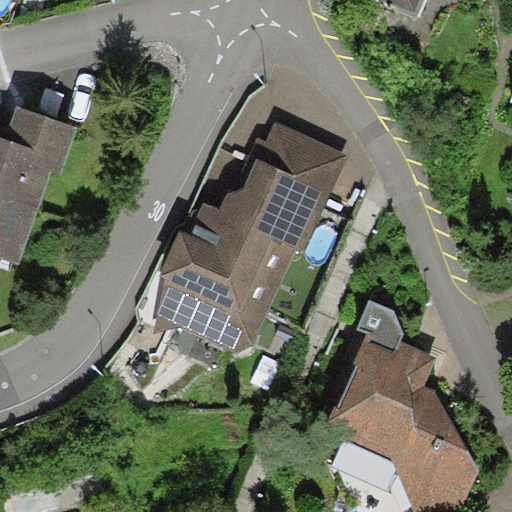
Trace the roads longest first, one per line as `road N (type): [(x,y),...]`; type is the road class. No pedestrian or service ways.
road 1 (residential): [(511,405),(455,313),(398,177),(328,67),(296,37),(237,11)]
road 2 (tertiary): [(0,389),(89,322),(237,11)]
road 3 (residential): [(237,11),(169,12),(0,52)]
